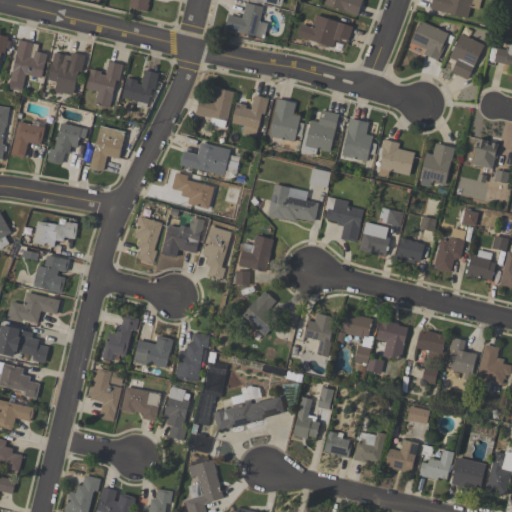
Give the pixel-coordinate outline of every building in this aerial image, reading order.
[(130,0),(129,8),(146,11),(148,0),(130,0)] [(362,0),(357,17),(345,13),(345,12),(321,4),(322,0),(362,0)] [(467,19),(430,10),(432,0),(480,0),(478,10),(470,8),(467,19)] [(262,7),(245,3),(241,18),(228,15),(224,30),(263,39),(267,24),(259,22),(262,7)] [(297,37),(333,47),(335,38),(348,41),(352,26),(314,16),(311,27),(300,24),(297,37)] [(436,61),(449,35),(420,20),(409,42),(425,50),(422,54),(436,61)] [(466,80),(483,45),(459,34),(448,58),(455,61),(450,72),(466,80)] [(0,35),(8,38),(4,53),(1,53),(0,57),(0,35)] [(41,79),(46,53),(36,52),(37,44),(17,40),(9,89),(22,91),(25,76),(41,79)] [(511,76),(511,45),(509,44),(507,50),(497,48),(493,62),(503,64),(500,74),(511,76)] [(48,81),(56,82),(54,92),(74,96),(82,55),(70,53),(70,56),(53,52),(48,81)] [(85,90),(96,92),(94,105),(111,108),(120,64),(107,62),(105,73),(89,70),(85,90)] [(156,73),(144,70),(141,82),(125,79),(121,98),(149,105),(156,73)] [(233,92),(215,88),(212,103),(198,100),(195,115),(211,118),(209,125),(225,128),(233,92)] [(235,104),(231,123),(242,125),(240,135),(257,138),(265,98),(253,95),(250,107),(235,104)] [(295,103),(276,99),(268,136),(296,143),(302,116),(292,114),(295,103)] [(0,160),(0,107),(9,109),(6,127),(4,127),(2,145),(4,145),(2,161),(0,160)] [(329,152),(337,114),(322,111),(320,123),(308,120),(301,154),(314,156),(316,149),(329,152)] [(367,122),(347,119),(342,158),(366,161),(367,154),(371,154),(374,136),(365,135),(367,122)] [(24,158),(27,143),(40,145),(44,127),(16,122),(10,155),(24,158)] [(87,129),(60,122),(53,150),(49,149),(46,161),(63,165),(68,146),(76,148),(78,137),(84,139),(87,129)] [(124,132),(98,126),(89,169),(103,171),(106,156),(119,159),(124,132)] [(497,143),(478,139),(472,164),(491,169),(497,143)] [(408,176),(413,153),(397,149),(399,143),(383,140),(377,169),(408,176)] [(229,149),(199,143),(197,154),(181,151),(178,166),(224,175),(229,149)] [(444,185),(453,148),(434,143),(432,154),(425,153),(418,184),(429,187),(430,182),(444,185)] [(309,185),(327,188),(329,172),(312,169),(309,185)] [(186,180),(187,176),(174,173),(171,189),(181,191),(179,197),(187,198),(186,205),(208,210),(213,187),(186,180)] [(268,216),(314,224),(317,203),(306,201),(307,191),(273,185),(268,216)] [(340,240),(356,242),(362,210),(347,207),(348,201),(328,198),(324,221),(343,224),(340,240)] [(378,221),(399,227),(403,213),(382,208),(378,221)] [(460,224),(475,226),(477,212),(462,210),(460,224)] [(0,214),(11,233),(5,237),(9,244),(0,248),(0,214)] [(161,223),(138,217),(133,238),(140,239),(135,259),(151,263),(161,223)] [(434,219),(421,217),(419,229),(432,231),(434,219)] [(203,220),(191,218),(188,229),(167,224),(161,255),(175,258),(177,250),(196,254),(203,220)] [(33,243),(54,246),(55,238),(74,241),(77,224),(65,222),(65,226),(37,221),(33,243)] [(387,228),(365,222),(357,250),(384,257),(389,239),(385,238),(387,228)] [(230,231),(208,226),(201,255),(209,257),(204,276),(221,280),(224,268),(221,268),(230,231)] [(451,272),(452,260),(460,261),(464,231),(450,229),(449,241),(438,239),(434,270),(451,272)] [(237,265),(265,272),(273,240),(255,235),(253,245),(243,243),(237,265)] [(395,260),(420,263),(422,242),(397,239),(395,260)] [(467,276),(491,281),(495,263),(489,262),(491,253),(473,250),(467,276)] [(511,252),(506,251),(499,284),(511,287),(511,252)] [(68,260),(46,255),(43,267),(37,266),(32,287),(61,293),(68,260)] [(249,272),(235,271),(235,284),(248,285),(249,272)] [(241,316),(263,336),(278,320),(269,312),(277,303),(264,291),(241,316)] [(59,300),(25,293),(23,304),(10,302),(7,318),(37,325),(40,311),(56,315),(59,300)] [(368,338),(371,317),(341,313),(338,334),(368,338)] [(306,320),(303,337),(318,340),(316,354),(328,356),(334,317),(315,314),(314,322),(306,320)] [(125,357),(130,330),(136,331),(138,320),(120,316),(117,333),(107,331),(102,359),(115,361),(116,355),(125,357)] [(375,340),(384,341),(382,357),(402,360),(405,324),(377,321),(375,340)] [(0,328),(0,354),(14,357),(14,354),(45,361),(48,345),(30,341),(32,332),(1,326),(0,328)] [(445,336),(419,330),(415,348),(441,354),(445,336)] [(175,379),(198,382),(202,348),(207,348),(208,335),(190,333),(188,352),(178,351),(175,379)] [(165,369),(172,340),(157,336),(155,344),(138,340),(133,361),(165,369)] [(449,370),(463,373),(462,378),(471,380),(475,354),(462,351),(465,340),(451,338),(448,350),(453,351),(449,370)] [(383,361),(368,357),(370,349),(357,345),(353,362),(366,366),(365,370),(380,374),(383,361)] [(498,348),(483,345),(476,379),(505,385),(509,363),(496,361),(498,348)] [(39,384),(28,382),(29,376),(21,375),(23,368),(0,363),(0,386),(24,391),(23,397),(36,399),(39,384)] [(225,369),(205,366),(196,424),(209,426),(213,396),(221,397),(225,369)] [(421,381),(434,383),(436,370),(424,368),(421,381)] [(99,418),(115,421),(122,374),(93,370),(89,399),(101,401),(99,418)] [(140,418),(154,421),(160,394),(125,386),(120,410),(141,415),(140,418)] [(328,410),(332,390),(321,387),(316,407),(328,410)] [(183,441),(185,429),(182,428),(190,392),(169,388),(163,416),(170,418),(166,437),(183,441)] [(284,415),(280,397),(251,403),(251,402),(213,410),(217,429),(284,415)] [(315,440),(319,422),(307,420),(311,399),(300,397),(293,435),(315,440)] [(30,422),(33,408),(0,400),(0,428),(11,431),(14,418),(30,422)] [(406,420),(425,425),(429,411),(409,406),(406,420)] [(350,441),(335,437),(336,433),(328,431),(322,451),(346,458),(350,441)] [(359,432),(353,459),(377,465),(385,434),(376,432),(375,436),(359,432)] [(22,456),(19,472),(6,469),(7,466),(0,464),(0,439),(6,441),(5,447),(13,449),(12,454),(22,456)] [(418,444),(401,440),(398,451),(388,448),(383,466),(410,473),(418,444)] [(439,461),(424,457),(419,476),(436,480),(437,478),(446,480),(453,453),(442,450),(439,461)] [(505,496),(509,474),(511,474),(511,454),(493,451),(485,492),(505,496)] [(479,491),(485,464),(456,458),(450,484),(479,491)] [(184,500),(186,511),(205,511),(203,504),(222,499),(212,460),(188,467),(191,478),(196,477),(201,495),(184,500)] [(100,479),(84,476),(81,486),(76,485),(75,493),(68,492),(64,511),(88,511),(92,491),(97,492),(100,479)] [(0,477),(15,481),(14,485),(15,485),(14,491),(13,491),(12,495),(0,491),(0,477)] [(99,511),(129,511),(133,497),(117,493),(117,491),(102,487),(96,511),(99,511)] [(164,511),(165,503),(170,504),(171,491),(154,489),(152,507),(143,506),(142,511),(164,511)]
